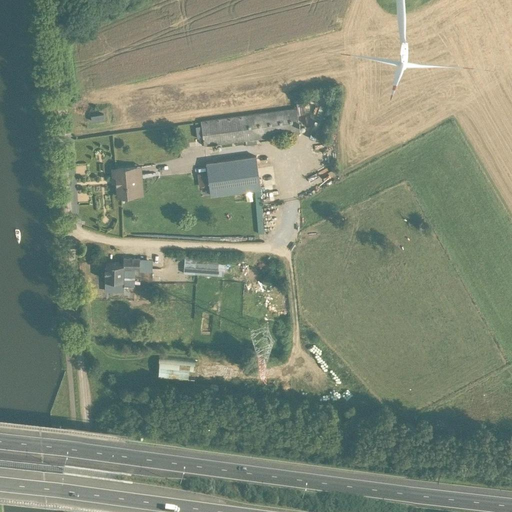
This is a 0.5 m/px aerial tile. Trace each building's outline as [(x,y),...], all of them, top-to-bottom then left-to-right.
[(202,141),(297,129),(294,104),(199,116),(202,141)] [(207,167),(197,169),(199,182),(209,181),(210,190),(228,188),(229,194),(237,193),(237,187),(260,184),(260,182),(255,151),(206,158),(205,158),(207,167)] [(140,160),(112,163),(113,172),(115,172),(117,191),(143,188),(142,175),(140,174),(142,173),(140,160)] [(184,252),(183,269),(227,272),(228,260),(223,260),(223,254),(184,252)] [(105,274),(122,275),(122,281),(133,281),(133,271),(123,271),(123,264),(139,264),(139,254),(123,254),(123,259),(105,259),(105,274)] [(275,288),(275,304),(288,303),(287,288),(275,288)] [(158,372),(189,373),(189,354),(159,353),(158,372)]
